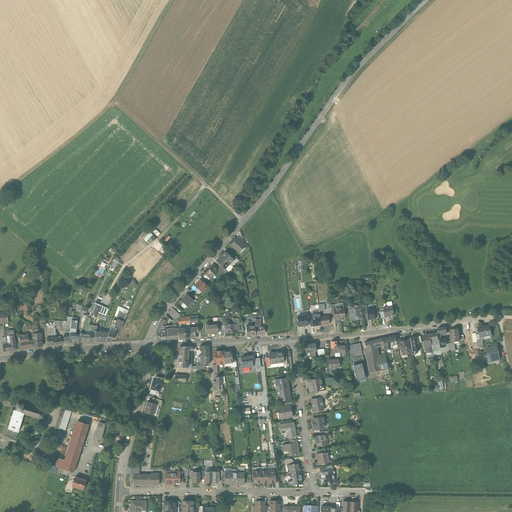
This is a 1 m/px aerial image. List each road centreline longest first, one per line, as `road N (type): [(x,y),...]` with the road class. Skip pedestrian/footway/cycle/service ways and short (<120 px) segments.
road 1 (tertiary): [(150,346),(155,320),(264,196),(348,76),(425,0)]
road 2 (track): [(172,0),(114,102),(203,184)]
road 3 (residential): [(292,340),(497,317)]
road 4 (residential): [(119,491),(312,492)]
road 5 (residential): [(312,492),(292,340)]
road 6 (tertiary): [(0,357),(150,346)]
road 7 (tertiary): [(119,491),(150,346)]
road 8 (track): [(114,102),(0,196)]
road 9 (residential): [(150,346),(292,340)]
road 10 (track): [(511,494),(370,492)]
